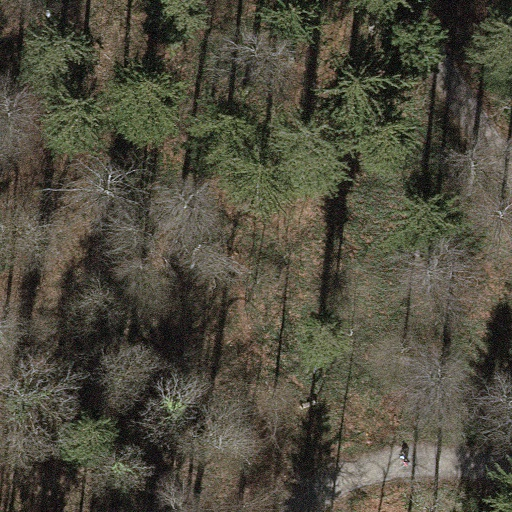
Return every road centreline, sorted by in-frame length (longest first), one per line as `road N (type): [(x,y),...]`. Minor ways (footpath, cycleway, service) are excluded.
road 1 (track): [(511,467),(348,477),(306,511)]
road 2 (track): [(406,0),(491,155),(511,177)]
